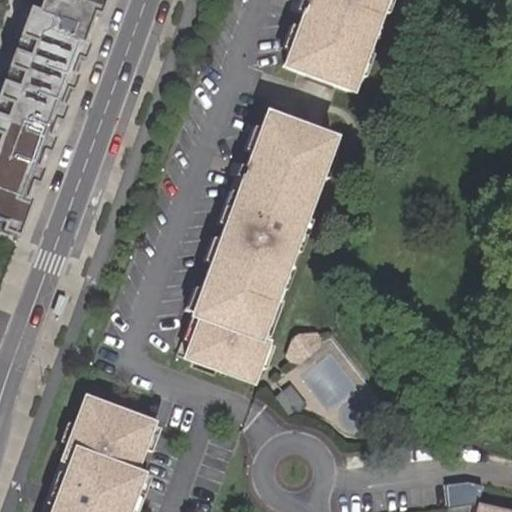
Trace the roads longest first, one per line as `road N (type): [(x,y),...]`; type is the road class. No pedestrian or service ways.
road 1 (secondary): [(147,0),(0,402)]
road 2 (residential): [(313,496),(322,463),(301,444),(273,452),(269,488)]
